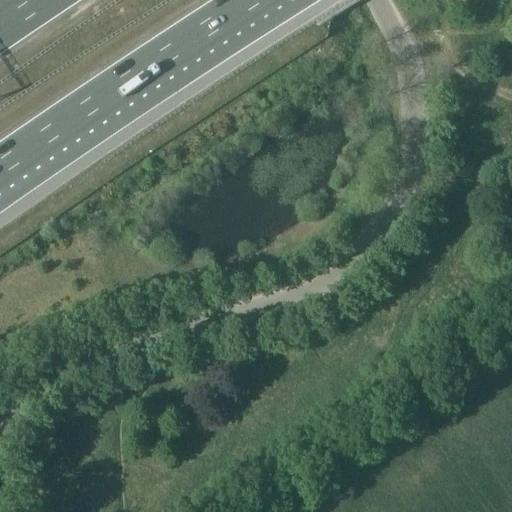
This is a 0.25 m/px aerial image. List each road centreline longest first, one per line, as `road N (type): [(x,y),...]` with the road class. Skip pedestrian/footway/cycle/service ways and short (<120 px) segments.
road 1 (unclassified): [(0,414),(72,371),(131,348),(313,292),(373,244),(404,186),(419,122),(406,41),(383,0)]
road 2 (motorway): [(0,169),(252,0)]
